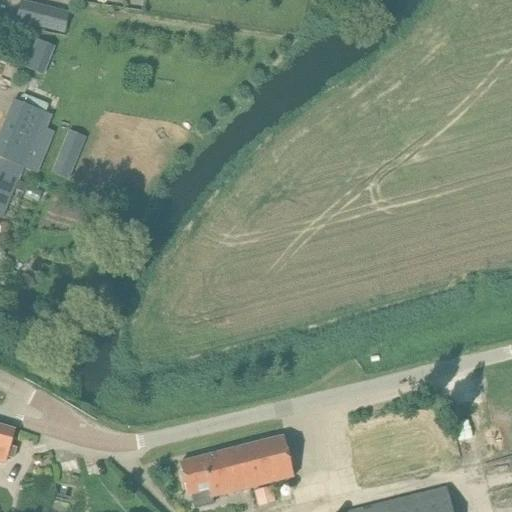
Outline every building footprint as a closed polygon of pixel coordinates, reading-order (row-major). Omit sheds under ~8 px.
[(36,26),(64,32),(68,12),(41,6),(36,26)] [(36,40),(25,69),(44,76),(55,48),(36,40)] [(0,57),(0,67),(5,69),(9,61),(0,57)] [(10,62),(4,75),(14,80),(20,67),(10,62)] [(4,131),(0,140),(0,159),(3,161),(0,168),(0,182),(15,189),(16,189),(19,182),(24,169),(45,113),(19,103),(15,102),(4,131)] [(0,182),(0,217),(3,219),(9,204),(14,191),(15,189),(0,182)] [(0,426),(0,463),(4,465),(6,457),(13,459),(16,449),(9,447),(14,431),(0,426)] [(194,508),(206,505),(212,504),(211,499),(294,478),(283,438),(179,464),(188,497),(190,496),(194,508)] [(271,487),(254,491),(258,508),(275,503),(271,487)] [(453,511),(448,489),(354,511),(453,511)]
